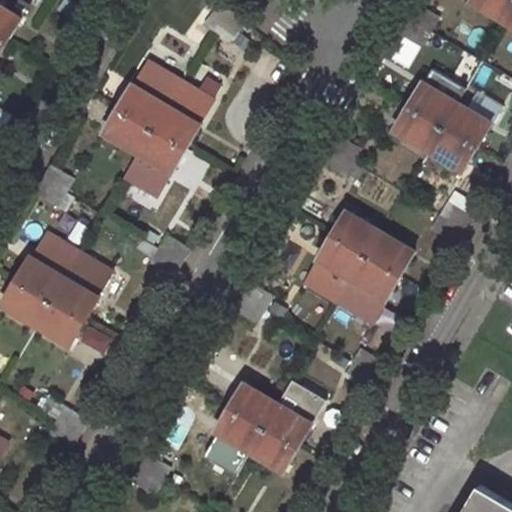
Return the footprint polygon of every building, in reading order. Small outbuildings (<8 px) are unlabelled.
[(511,15),(511,0),(475,0),(473,5),(507,25),(511,15)] [(221,1),(205,22),(215,30),(217,31),(233,11),(221,1)] [(442,18),(418,4),(410,18),(433,31),(442,18)] [(21,19),(0,6),(0,37),(7,42),(21,19)] [(217,31),(230,42),(246,22),(233,11),(217,31)] [(410,18),(402,32),(425,46),(433,31),(410,18)] [(185,81),(171,105),(158,127),(189,146),(202,123),(201,123),(215,99),(185,81)] [(135,84),(121,106),(158,127),(171,105),(135,84)] [(425,84),(412,105),(447,126),(460,104),(425,84)] [(492,124),(460,104),(447,126),(480,144),(492,124)] [(447,126),(412,105),(397,130),(432,151),(447,126)] [(158,127),(121,106),(106,131),(143,152),(158,127)] [(464,170),(480,144),(447,126),(432,151),(464,170)] [(174,171),(189,146),(158,127),(143,152),(174,171)] [(0,153),(5,156),(12,143),(0,136),(0,153)] [(363,150),(339,136),(332,149),(355,163),(363,150)] [(332,149),(323,163),(346,177),(355,163),(332,149)] [(76,180),(54,167),(46,180),(68,193),(76,180)] [(46,180),(38,194),(61,207),(68,193),(46,180)] [(466,230),(474,217),(450,203),(443,216),(466,230)] [(348,212),(335,235),(369,256),(383,233),(348,212)] [(434,231),(457,244),(466,230),(443,216),(434,231)] [(369,256),(402,276),(416,253),(383,233),(369,256)] [(184,261),(192,248),(169,235),(162,248),(184,261)] [(369,256),(335,235),(320,260),(321,260),(307,284),(340,304),(354,281),(369,256)] [(152,263),(176,276),(176,275),(184,261),(162,248),(152,263)] [(84,252),(69,276),(56,298),(88,317),(102,295),(100,294),(114,270),(84,252)] [(33,255),(19,278),(56,298),(69,276),(33,255)] [(388,301),(402,276),(369,256),(354,281),(388,301)] [(56,298),(19,278),(5,303),(41,324),(56,298)] [(274,297),(251,283),(243,296),(266,310),(274,297)] [(243,296),(234,311),(257,325),(266,310),(243,296)] [(73,343),(88,317),(56,298),(41,324),(73,343)] [(378,378),(385,365),(363,351),(355,364),(378,378)] [(346,379),(369,392),(370,392),(378,378),(355,364),(346,379)] [(267,426),(301,447),(314,426),(328,402),(293,382),(279,406),(267,426)] [(267,426),(279,406),(246,386),(234,406),(267,426)] [(83,432),(91,419),(67,405),(60,419),(83,432)] [(267,426),(234,406),(218,432),(252,452),(267,426)] [(51,433),(75,446),(83,432),(60,419),(51,433)] [(286,473),(301,447),(267,426),(252,452),(286,473)] [(172,469),(149,455),(141,467),(164,481),(172,469)] [(141,467),(132,482),(156,496),(164,481),(141,467)] [(511,511),(511,504),(480,486),(465,511),(511,511)]
